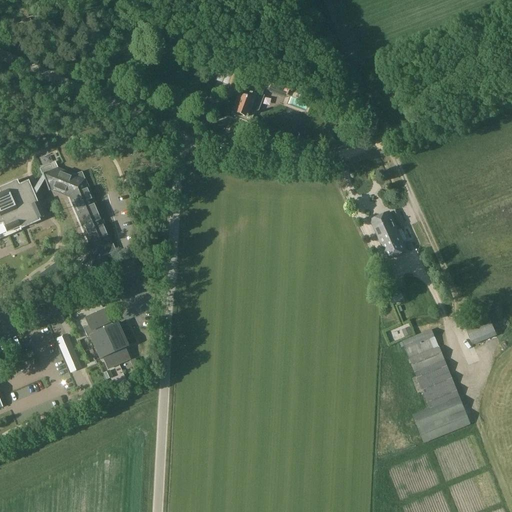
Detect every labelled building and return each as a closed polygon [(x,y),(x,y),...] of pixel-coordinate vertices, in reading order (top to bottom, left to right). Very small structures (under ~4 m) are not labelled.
[(220,68),(214,84),(221,86),(223,79),(229,81),(226,87),(235,90),(241,76),(232,72),(220,68)] [(272,78),(271,81),(266,91),(285,99),(290,88),(289,87),(290,85),(272,78)] [(291,95),(295,104),(304,100),(300,91),(291,95)] [(237,95),(231,112),(247,117),(250,118),(252,118),(254,113),(253,111),(250,110),(253,101),(237,95)] [(88,251),(83,264),(81,263),(77,273),(97,281),(101,271),(99,270),(105,256),(116,252),(81,172),(71,177),(56,171),(49,187),(62,193),(66,191),(91,250),(88,251)] [(0,224),(2,224),(6,233),(19,227),(20,229),(39,221),(38,219),(42,217),(34,197),(44,180),(42,176),(32,192),(27,182),(18,186),(16,181),(0,187),(0,224)] [(101,179),(93,180),(95,195),(102,194),(101,179)] [(390,213),(371,221),(388,259),(406,251),(397,231),(403,229),(395,210),(389,213),(390,213)] [(45,227),(52,223),(47,215),(41,219),(45,227)] [(58,262),(53,266),(58,272),(62,269),(58,262)] [(48,269),(53,276),(58,272),(53,266),(48,269)] [(53,276),(48,269),(43,273),(48,279),(53,276)] [(48,279),(43,273),(38,276),(43,283),(48,279)] [(35,279),(30,283),(35,289),(40,285),(35,279)] [(35,289),(30,283),(25,286),(30,293),(35,289)] [(392,305),(405,299),(399,289),(388,296),(392,305)] [(101,306),(112,301),(109,295),(98,300),(101,306)] [(103,310),(85,319),(88,326),(82,328),(87,338),(89,337),(99,359),(102,358),(107,370),(129,360),(124,348),(127,347),(117,324),(109,328),(107,324),(109,323),(103,310)] [(493,313),(488,314),(487,312),(463,322),(471,342),(495,332),(495,331),(500,329),(493,313)] [(402,330),(405,337),(412,334),(409,327),(402,330)] [(471,425),(431,329),(401,341),(428,409),(413,416),(424,444),(471,425)] [(66,336),(56,340),(70,373),(80,369),(66,336)] [(29,357),(12,364),(20,381),(14,384),(16,390),(39,379),(29,357)] [(96,358),(83,362),(85,368),(98,364),(96,358)] [(103,374),(106,380),(111,378),(109,371),(103,374)] [(49,378),(37,382),(43,396),(54,392),(49,378)]
